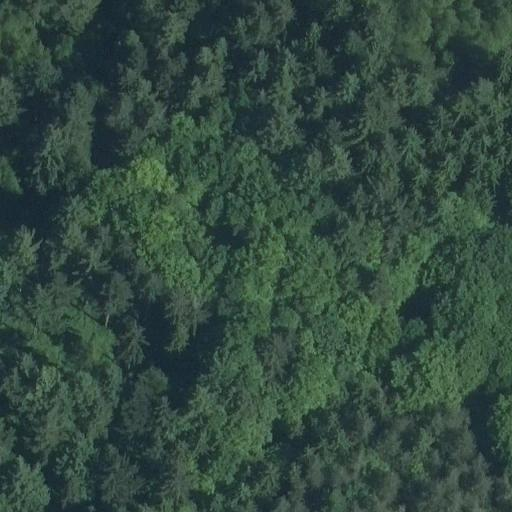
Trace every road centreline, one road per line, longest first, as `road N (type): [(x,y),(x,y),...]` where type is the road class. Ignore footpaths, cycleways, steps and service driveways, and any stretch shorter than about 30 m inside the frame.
road 1 (track): [(0,279),(85,173),(103,62),(92,0)]
road 2 (track): [(58,215),(116,206),(292,55)]
